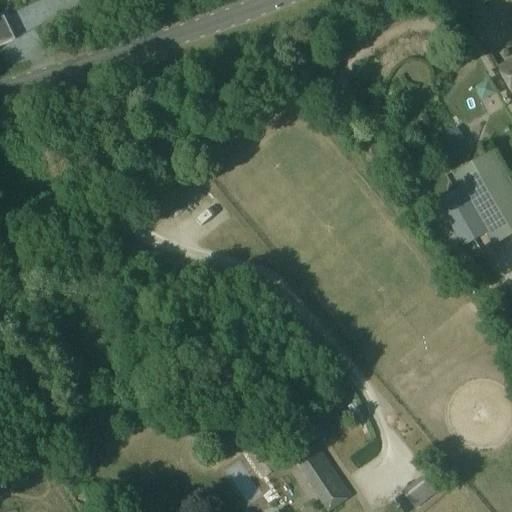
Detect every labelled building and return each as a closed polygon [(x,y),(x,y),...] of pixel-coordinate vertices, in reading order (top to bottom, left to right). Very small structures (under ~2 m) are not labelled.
[(4,17),(0,19),(0,47),(15,40),(4,17)] [(511,60),(495,70),(511,98),(511,97),(511,98),(511,108),(510,109),(511,112),(511,60)] [(467,143),(456,128),(440,140),(450,155),(467,143)] [(511,188),(491,152),(453,174),(494,246),(511,236),(511,188)] [(460,188),(436,201),(463,247),(486,234),(460,188)] [(350,497),(314,444),(293,459),(329,511),(350,497)] [(421,476),(403,494),(418,509),(436,491),(421,476)]
